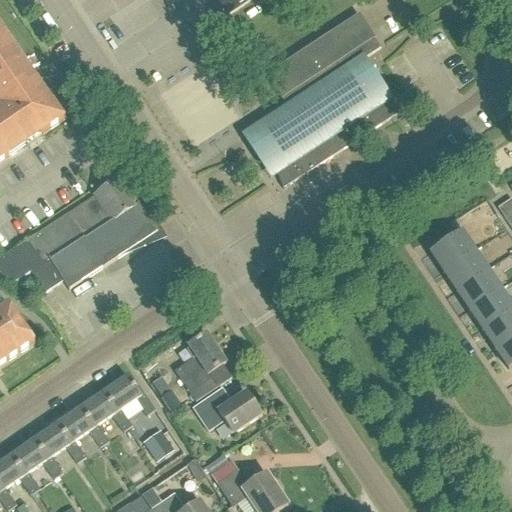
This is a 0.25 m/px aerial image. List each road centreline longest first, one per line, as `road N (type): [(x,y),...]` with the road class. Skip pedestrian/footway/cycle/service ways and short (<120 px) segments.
road 1 (unclassified): [(232,269),(53,0)]
road 2 (residential): [(317,210),(469,108),(493,82),(482,0)]
road 3 (residential): [(482,456),(317,210)]
road 4 (unclassified): [(393,511),(232,269)]
road 5 (unclassified): [(0,428),(232,269)]
